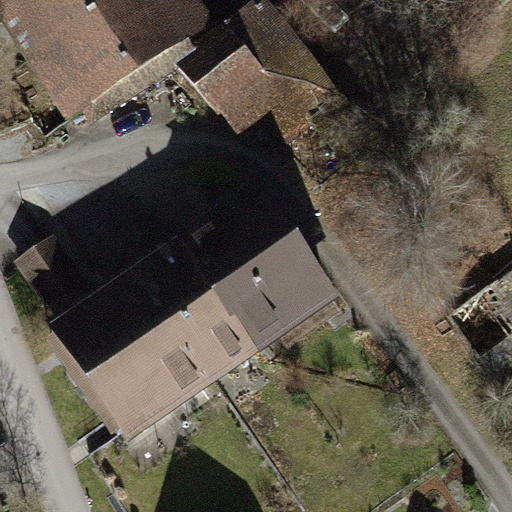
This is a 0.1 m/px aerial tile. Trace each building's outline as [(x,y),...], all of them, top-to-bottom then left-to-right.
[(111,5),(112,0),(14,0),(49,51),(111,5)] [(187,3),(184,0),(112,0),(111,5),(49,51),(85,108),(168,53),(147,24),(187,3)] [(319,78),(259,5),(225,34),(176,66),(217,115),(220,113),(228,122),(237,115),(252,133),(259,127),(276,147),(312,119),(333,143),(358,123),(321,77),(319,78)] [(260,197),(187,248),(252,343),(327,290),(260,197)] [(51,243),(20,265),(58,318),(90,296),(51,243)] [(187,248),(142,278),(210,374),(252,343),(187,248)] [(511,382),(511,275),(449,320),(500,391),(511,382)] [(142,278),(66,330),(85,359),(70,370),(92,402),(108,391),(133,427),(210,374),(142,278)]
